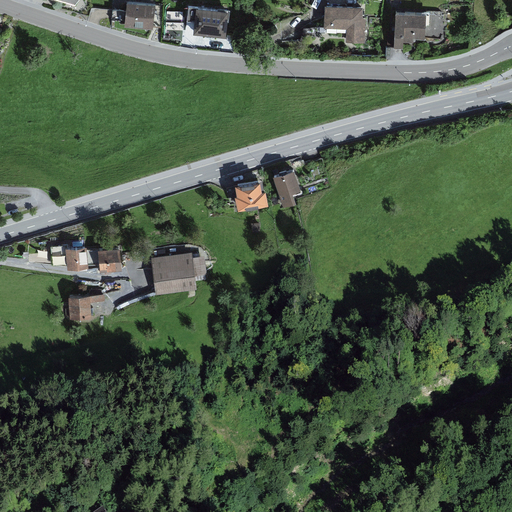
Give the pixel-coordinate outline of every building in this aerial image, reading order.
[(370,3),(328,1),(327,25),(350,26),(349,42),(368,43),(370,3)] [(155,4),(128,2),(126,25),(152,28),(155,4)] [(234,11),(201,6),(197,30),(230,36),(234,11)] [(431,12),(399,9),(395,47),(407,48),(408,40),(417,41),(417,37),(428,38),(431,12)] [(293,166),(274,172),(284,203),(295,200),(292,189),(299,187),(293,166)] [(267,177),(238,183),(242,207),(272,201),(267,177)] [(92,245),(69,246),(70,269),(93,268),(92,245)] [(124,247),(102,249),(103,270),(126,268),(124,247)] [(195,250),(153,255),(158,291),(199,286),(195,250)] [(94,291),(72,292),(73,316),(95,315),(94,291)]
